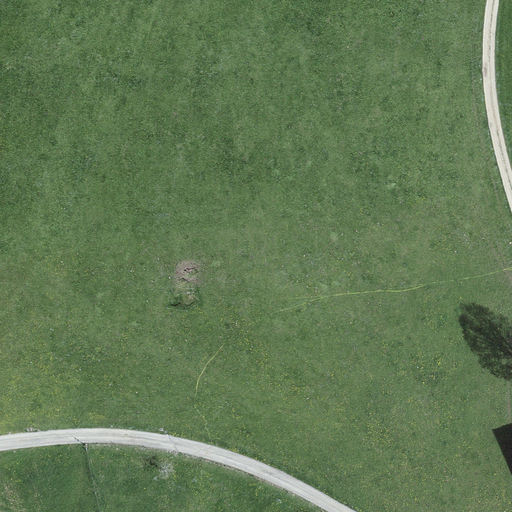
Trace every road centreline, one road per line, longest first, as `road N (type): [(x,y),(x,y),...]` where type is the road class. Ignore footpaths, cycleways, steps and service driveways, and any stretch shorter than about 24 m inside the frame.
road 1 (track): [(0,438),(80,432),(183,441),(285,479),(345,511)]
road 2 (track): [(511,192),(491,102),(493,0)]
